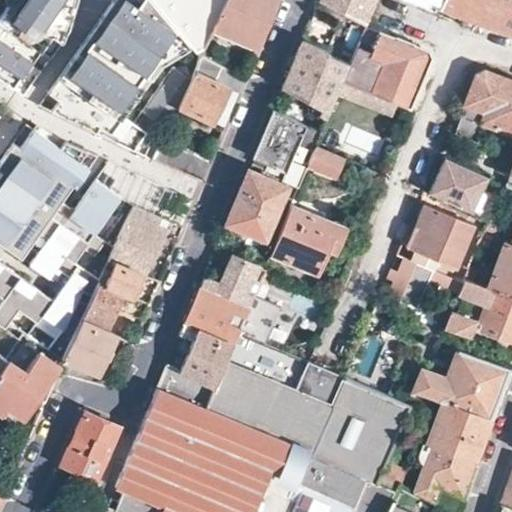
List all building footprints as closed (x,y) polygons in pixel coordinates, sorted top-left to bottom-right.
[(0,0),(0,78),(13,88),(40,49),(50,56),(74,20),(70,19),(75,0),(0,0)] [(62,95),(53,107),(83,121),(97,127),(100,122),(120,133),(117,137),(135,145),(147,127),(127,114),(161,62),(191,44),(154,0),(114,0),(54,89),(62,95)] [(154,0),(191,44),(199,53),(200,51),(207,37),(211,27),(222,0),(154,0)] [(222,0),(211,27),(255,46),(263,26),(274,0),(222,0)] [(321,0),(364,24),(374,0),(321,0)] [(511,0),(441,0),(439,6),(511,32),(511,0)] [(430,54),(429,48),(416,44),(364,24),(348,63),(342,76),(409,105),(416,88),(430,54)] [(295,53),(281,87),(320,107),(317,113),(325,117),(342,76),(348,63),(325,51),(326,49),(301,38),(295,53)] [(237,90),(242,77),(200,51),(199,53),(190,76),(177,105),(211,120),(224,86),(236,91),(237,90)] [(174,66),(142,112),(166,129),(177,105),(190,76),(174,66)] [(466,97),(453,132),(476,142),(484,124),(511,134),(511,80),(484,69),(476,72),(466,97)] [(223,124),(236,91),(224,86),(211,120),(223,124)] [(315,129),(273,107),(264,130),(255,155),(284,169),(290,155),(299,158),(304,146),(295,142),(300,132),(311,137),(315,129)] [(0,131),(9,119),(0,112),(0,131)] [(66,155),(62,157),(39,139),(31,150),(27,147),(10,171),(23,181),(28,184),(10,209),(5,205),(0,201),(0,237),(25,256),(56,215),(64,221),(34,262),(58,280),(51,290),(0,252),(0,286),(5,291),(0,297),(0,315),(7,320),(20,303),(35,314),(39,309),(61,325),(87,270),(70,260),(114,193),(92,178),(69,213),(58,205),(44,196),(57,176),(71,185),(75,188),(88,170),(66,155)] [(207,161),(161,140),(154,156),(200,178),(207,161)] [(296,184),(269,250),(316,270),(326,246),(333,248),(343,226),(308,211),(319,185),(329,189),(342,156),(313,144),(300,175),(296,184)] [(446,162),(429,198),(476,219),(493,182),(446,162)] [(236,194),(225,221),(263,237),(285,184),(247,166),(236,194)] [(287,180),(296,184),(300,175),(291,171),(287,180)] [(44,196),(58,205),(71,185),(57,176),(44,196)] [(23,181),(5,205),(10,209),(28,184),(23,181)] [(473,223),(423,202),(406,245),(456,266),(473,223)] [(132,203),(125,220),(108,257),(142,271),(159,232),(175,238),(181,224),(132,203)] [(483,230),(492,234),(493,235),(498,221),(488,217),(488,218),(483,230)] [(483,230),(478,243),(487,246),(492,234),(483,230)] [(505,240),(487,286),(511,295),(511,243),(505,240)] [(250,306),(264,271),(261,269),(262,267),(231,253),(218,284),(201,277),(199,283),(249,305),(250,306)] [(392,265),(388,273),(403,278),(411,259),(396,253),(392,265)] [(142,271),(108,257),(97,279),(121,290),(132,295),(140,276),(144,278),(146,273),(142,271)] [(468,267),(463,278),(473,281),(476,271),(468,267)] [(478,329),(511,341),(511,295),(487,286),(473,281),(463,278),(462,281),(457,292),(487,304),(478,329)] [(121,290),(97,279),(80,319),(104,329),(121,290)] [(233,344),(239,332),(240,329),(249,305),(199,283),(191,302),(183,321),(233,344)] [(261,310),(250,306),(249,305),(240,329),(251,333),(261,310)] [(443,326),(468,336),(473,322),(449,312),(443,326)] [(104,329),(80,319),(63,358),(99,373),(109,350),(114,353),(120,336),(104,329)] [(228,357),(233,344),(183,321),(178,332),(191,339),(179,368),(178,369),(215,387),(224,367),(221,365),(220,365),(220,364),(220,362),(220,361),(219,360),(218,360),(214,358),(217,352),(228,357)] [(47,380),(52,382),(60,365),(35,348),(24,367),(5,357),(0,364),(0,408),(2,410),(8,402),(24,413),(47,380)] [(498,393),(508,367),(457,349),(446,378),(422,369),(412,391),(415,392),(416,391),(442,401),(489,418),(498,393)] [(310,361),(297,391),(226,361),(224,367),(215,387),(178,369),(179,368),(166,362),(114,488),(123,492),(115,511),(251,511),(269,472),(302,486),(291,511),(383,511),(391,497),(394,490),(378,483),(382,474),(386,462),(411,403),(345,376),(337,372),(310,361)] [(481,439),(489,418),(442,401),(427,441),(474,459),(481,439)] [(96,478),(119,425),(84,410),(60,462),(96,478)] [(455,511),(465,484),(474,459),(427,441),(425,440),(419,457),(419,459),(420,461),(421,462),(422,464),(412,490),(453,511),(455,511)] [(382,474),(398,482),(402,471),(386,462),(382,474)] [(511,473),(511,474),(502,503),(511,506),(511,473)] [(383,511),(410,511),(392,502),(394,498),(391,497),(383,511)] [(511,511),(511,506),(502,503),(499,511),(511,511)]
